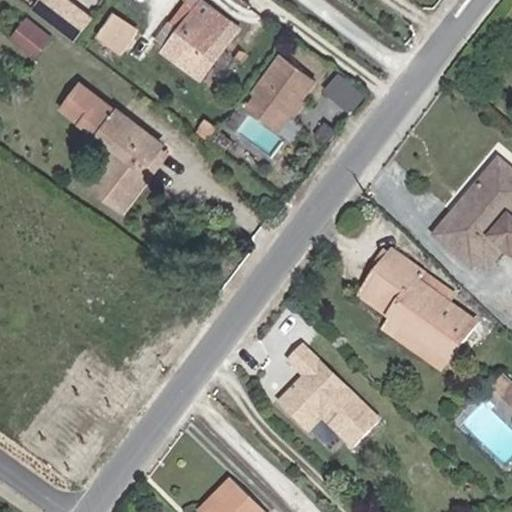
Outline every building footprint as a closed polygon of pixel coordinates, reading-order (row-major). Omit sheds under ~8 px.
[(53,21),(69,0),(41,0),(35,8),(53,21)] [(76,40),(93,18),(69,0),(53,21),(76,40)] [(203,77),(241,28),(204,0),(203,0),(202,2),(199,0),(188,0),(173,20),(183,28),(167,48),(165,50),(192,70),(193,69),(203,77)] [(123,52),(138,30),(116,14),(101,36),(123,52)] [(35,53),(49,36),(27,19),(14,36),(35,53)] [(167,48),(183,28),(173,20),(158,41),(167,48)] [(317,80),(282,55),(255,93),(258,95),(249,108),(280,130),(289,118),(317,80)] [(340,79),(328,96),(351,114),(364,97),(340,79)] [(125,210),(149,177),(139,170),(159,144),(82,85),(65,108),(120,149),(93,185),(125,210)] [(297,124),(289,118),(280,130),(288,136),(297,124)] [(217,129),(206,121),(200,128),(212,137),(217,129)] [(334,137),(325,130),(316,142),(325,149),(334,137)] [(149,177),(169,151),(159,144),(139,170),(149,177)] [(511,172),(501,163),(439,235),(473,265),(474,264),(496,238),(506,247),(511,252),(511,172)] [(485,273),(506,247),(496,238),(474,264),(485,273)] [(452,305),(419,281),(425,274),(394,252),(362,296),(394,318),(453,361),(479,324),(452,305)] [(458,297),(425,274),(419,281),(452,305),(458,297)] [(453,361),(394,318),(386,330),(445,371),(453,361)] [(380,422),(302,349),(289,364),(305,379),(280,406),(310,434),(323,420),(354,449),(380,422)] [(511,382),(506,377),(496,387),(511,402),(511,382)] [(263,511),(233,482),(204,511),(263,511)]
